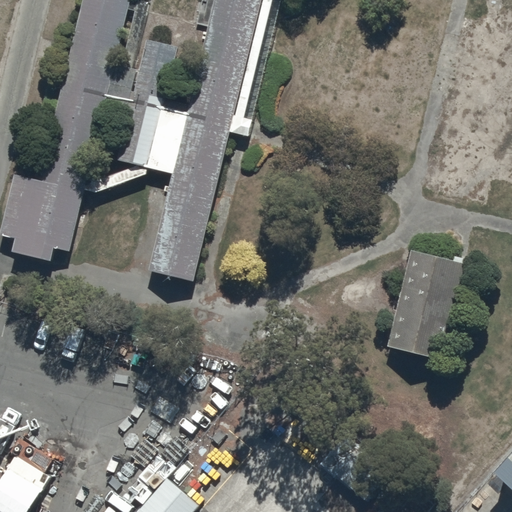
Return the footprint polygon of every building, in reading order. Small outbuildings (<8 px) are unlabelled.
[(19,182),(4,243),(19,246),(16,263),(54,273),(59,257),(72,259),(135,0),(89,0),(44,189),(19,182)] [(197,289),(266,0),(220,0),(154,278),(197,289)] [(511,86),(511,28),(473,19),(472,21),(458,81),(451,79),(446,104),(452,105),(430,192),(483,205),(511,86)] [(439,256),(416,250),(391,344),(447,359),(472,265),(463,263),(439,256)] [(320,337),(290,310),(254,347),(286,375),(320,337)] [(511,468),(494,488),(511,504),(511,468)] [(197,511),(170,488),(148,511),(197,511)]
